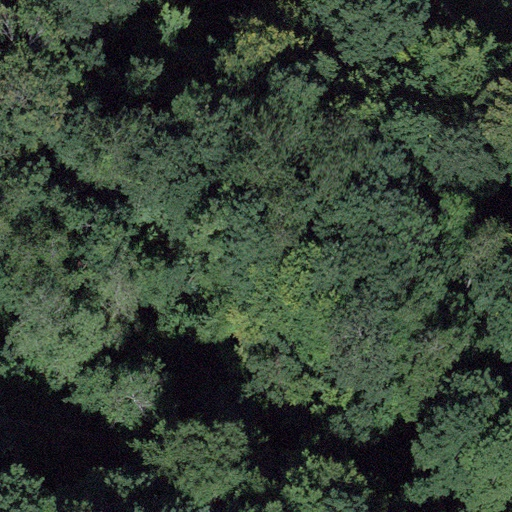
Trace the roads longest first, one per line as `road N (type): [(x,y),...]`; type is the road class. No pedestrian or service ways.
road 1 (track): [(0,438),(211,482)]
road 2 (track): [(334,511),(211,482)]
